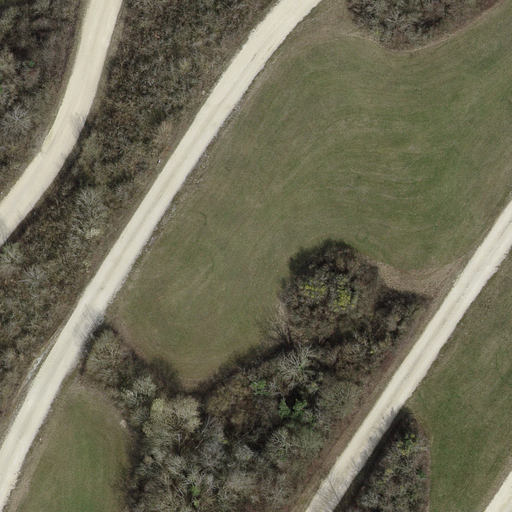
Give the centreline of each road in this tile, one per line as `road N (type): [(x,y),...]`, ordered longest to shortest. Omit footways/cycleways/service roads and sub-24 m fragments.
road 1 (track): [(0,478),(26,416),(248,54),(300,0)]
road 2 (track): [(315,511),(511,221)]
road 3 (track): [(106,0),(65,145),(0,221)]
